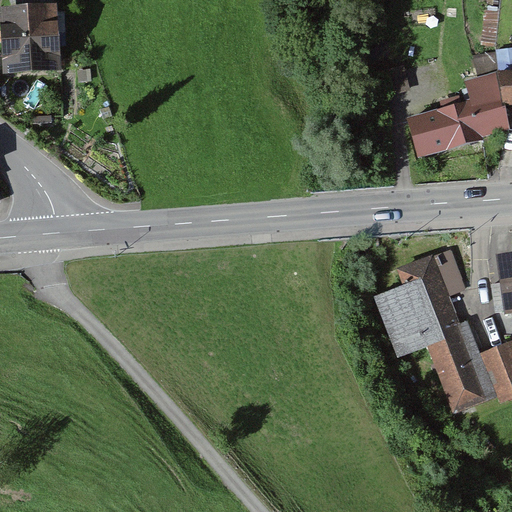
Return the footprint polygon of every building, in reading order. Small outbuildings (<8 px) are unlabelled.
[(57,9),(0,12),(0,21),(4,79),(61,75),(57,9)] [(486,47),(500,48),(501,13),(487,12),(486,47)] [(445,111),(406,122),(419,162),(485,142),(484,140),(510,132),(506,110),(511,109),(511,61),(498,64),(499,70),(496,71),(497,73),(465,84),(470,104),(460,107),(458,100),(443,104),(445,111)] [(404,68),(380,74),(386,99),(411,92),(404,68)] [(453,251),(395,273),(401,289),(373,300),(397,363),(430,350),(455,414),(496,398),(467,324),(461,327),(450,299),(468,292),(453,251)] [(511,257),(496,260),(500,285),(491,287),(495,315),(505,314),(506,321),(511,319),(511,257)] [(511,343),(482,355),(502,407),(511,402),(511,343)]
